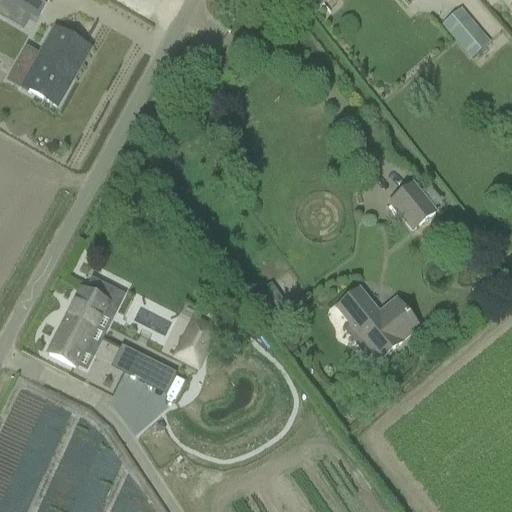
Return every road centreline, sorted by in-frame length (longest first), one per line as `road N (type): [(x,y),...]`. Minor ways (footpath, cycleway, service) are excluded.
road 1 (unclassified): [(0,347),(186,0)]
road 2 (unknown): [(177,16),(307,73),(382,173)]
road 3 (track): [(172,511),(108,413),(0,364)]
